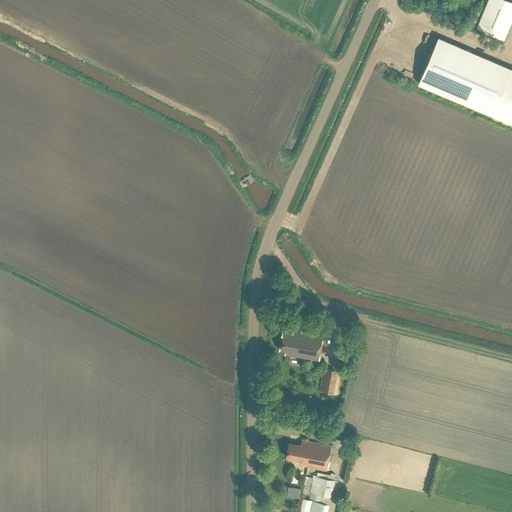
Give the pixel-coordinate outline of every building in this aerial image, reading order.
[(511,0),(487,0),(477,26),(504,38),(511,20),(511,0)] [(439,35),(419,82),(447,94),(511,121),(511,66),(468,47),(439,35)] [(293,330),(293,333),(283,331),(280,349),(286,350),(285,353),(320,359),(324,334),(301,330),(301,331),(293,330)] [(324,365),(320,387),(338,391),(342,369),(324,365)] [(305,464),(327,468),(332,445),(302,439),(301,444),(290,442),(287,456),(298,458),(297,460),(305,462),(305,464)] [(302,492),(309,493),(309,497),(313,498),(312,499),(309,511),(328,511),(330,500),(329,500),(330,494),(331,494),(332,486),(333,487),(336,471),(331,470),(331,472),(317,470),(317,473),(313,472),(313,475),(305,474),(302,492)] [(299,497),(301,487),(289,485),(287,495),(299,497)] [(300,511),(309,511),(312,499),(303,498),(300,511)]
